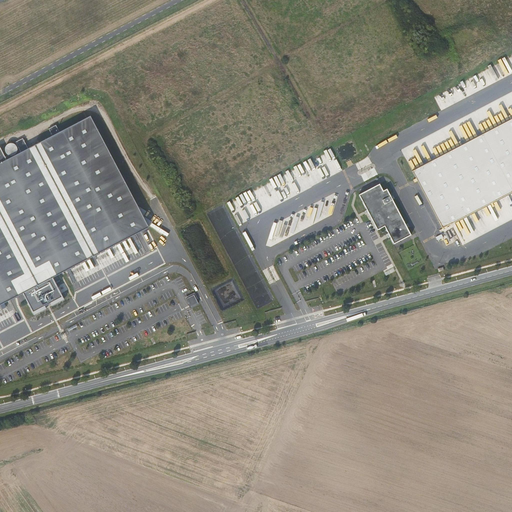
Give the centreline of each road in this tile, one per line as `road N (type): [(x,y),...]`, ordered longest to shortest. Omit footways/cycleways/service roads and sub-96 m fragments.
road 1 (unclassified): [(511,270),(0,408)]
road 2 (track): [(153,197),(95,108),(81,106),(0,143)]
